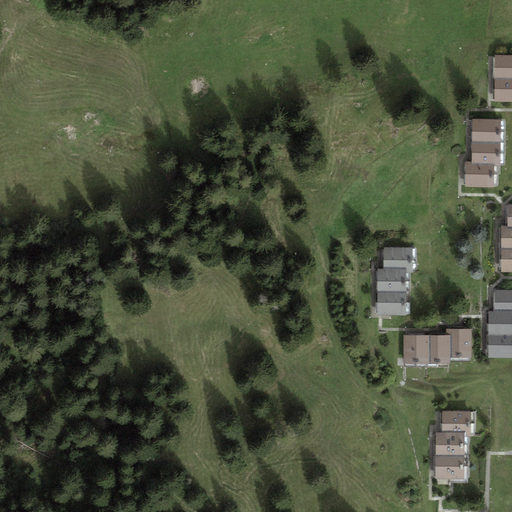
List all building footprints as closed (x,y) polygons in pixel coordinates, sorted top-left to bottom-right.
[(511,58),(491,59),(491,80),(511,80),(511,58)] [(511,80),(491,80),(490,101),(511,101),(511,80)] [(468,121),(467,142),(494,142),(494,121),(468,121)] [(467,142),(467,163),(488,163),(494,163),(494,142),(467,142)] [(488,163),(467,163),(461,163),(461,183),(487,183),(488,163)] [(500,231),(500,252),(511,252),(511,231),(506,231),(500,231)] [(381,272),(401,272),(408,272),(408,252),(381,251),(381,272)] [(511,252),(500,252),(499,273),(511,273),(511,252)] [(374,272),(374,293),(401,293),(401,272),(381,272),(374,272)] [(374,293),(374,314),(401,314),(401,293),(374,293)] [(492,314),(511,314),(511,293),(492,294),(492,314)] [(485,314),(485,335),(511,335),(511,314),(492,314),(485,314)] [(444,331),(444,337),(444,356),(465,356),(465,331),(444,331)] [(485,335),(485,356),(511,356),(511,335),(485,335)] [(423,337),(402,337),(402,364),(423,363),(423,337)] [(444,337),(423,337),(423,363),(444,363),(444,356),(444,337)] [(438,438),(458,438),(465,438),(465,418),(438,418),(438,438)] [(431,438),(431,459),(458,459),(458,438),(438,438),(431,438)] [(431,459),(431,480),(458,480),(458,459),(431,459)]
